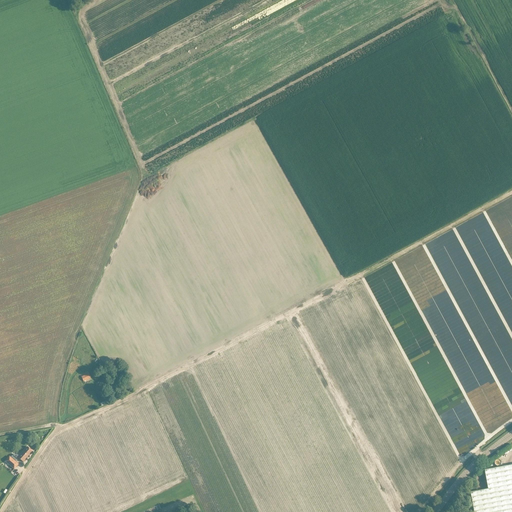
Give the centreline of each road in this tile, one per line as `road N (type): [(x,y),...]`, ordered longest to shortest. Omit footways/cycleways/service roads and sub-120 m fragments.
road 1 (track): [(61,423),(122,400),(511,192)]
road 2 (track): [(71,0),(141,172),(68,364),(61,423)]
road 3 (track): [(449,0),(511,109)]
